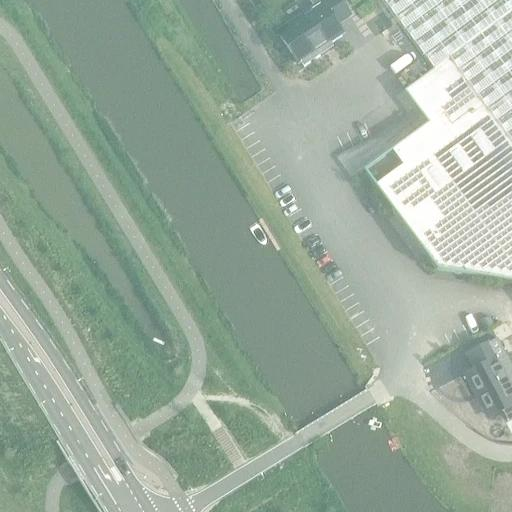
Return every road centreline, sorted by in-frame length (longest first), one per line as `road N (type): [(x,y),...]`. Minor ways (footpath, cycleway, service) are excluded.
road 1 (secondary): [(148,511),(0,286)]
road 2 (unclassified): [(298,442),(385,390),(401,390),(480,447),(511,457)]
road 3 (secondary): [(0,326),(113,511)]
road 4 (unclassified): [(298,442),(190,511)]
